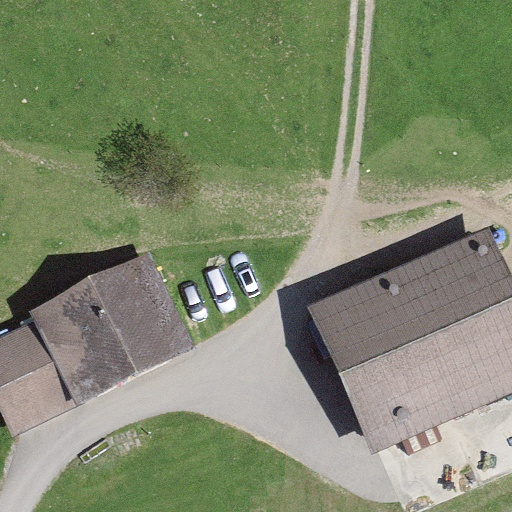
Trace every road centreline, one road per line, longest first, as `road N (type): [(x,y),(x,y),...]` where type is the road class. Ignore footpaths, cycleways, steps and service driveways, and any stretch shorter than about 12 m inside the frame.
road 1 (track): [(265,353),(360,211),(377,0)]
road 2 (unclassified): [(265,353),(113,423),(61,470),(41,511)]
